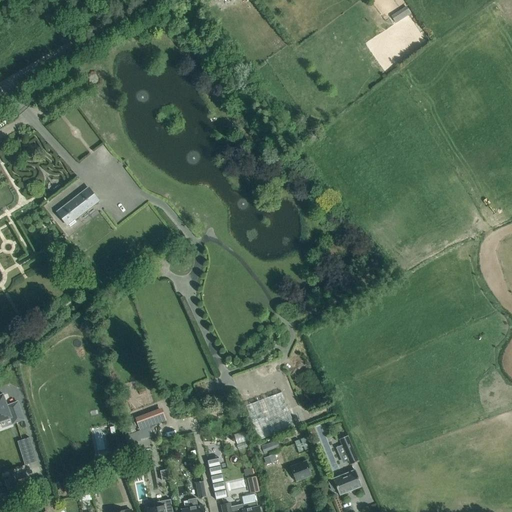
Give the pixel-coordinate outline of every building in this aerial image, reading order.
[(391,17),(395,23),(410,13),(406,8),(391,17)] [(57,212),(67,225),(68,224),(70,226),(76,222),(74,220),(99,201),(88,188),(89,190),(59,213),(57,212)] [(282,392),(246,406),(253,425),(259,440),(295,426),(292,418),(282,392)] [(0,419),(9,416),(11,422),(21,418),(15,402),(6,405),(4,401),(3,402),(0,395),(0,419)] [(152,437),(150,427),(126,436),(128,443),(141,441),(140,439),(152,437)] [(347,435),(339,439),(350,465),(359,461),(347,435)] [(29,438),(17,442),(25,465),(37,461),(29,438)] [(277,440),(258,447),(261,455),(280,448),(277,440)] [(218,457),(207,459),(216,499),(227,497),(218,457)] [(131,459),(119,465),(126,480),(138,474),(131,459)] [(306,461),(290,467),(296,482),(312,475),(306,461)] [(167,469),(160,471),(162,481),(169,479),(167,469)] [(333,480),(329,482),(332,491),(337,489),(339,495),(362,486),(355,470),(333,479),(333,480)] [(256,476),(247,478),(251,493),(260,491),(256,476)] [(203,481),(195,482),(199,499),(206,497),(203,481)] [(18,488),(7,490),(10,502),(21,500),(18,488)] [(54,496),(43,498),(45,511),(58,511),(55,500),(54,496)] [(189,508),(181,509),(181,511),(204,511),(203,505),(198,506),(196,498),(188,500),(189,508)] [(154,507),(146,508),(146,511),(172,511),(170,499),(153,502),(154,507)] [(230,503),(221,505),(222,509),(222,511),(261,511),(261,507),(259,508),(258,502),(231,507),(230,503)]
